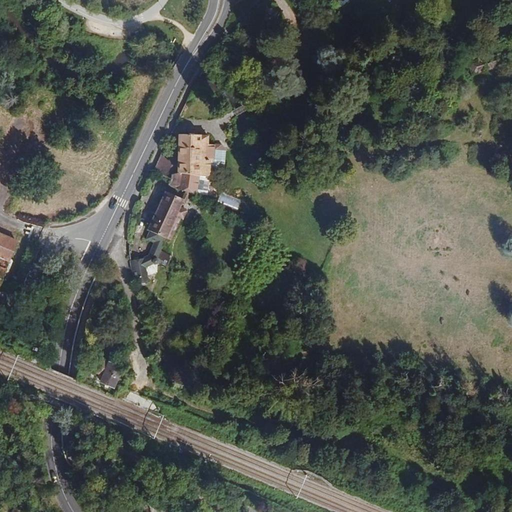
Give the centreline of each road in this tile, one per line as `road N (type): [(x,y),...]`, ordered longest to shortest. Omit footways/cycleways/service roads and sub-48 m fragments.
road 1 (secondary): [(111,227),(82,279),(59,358),(52,437),(76,511)]
road 2 (secondary): [(220,0),(111,227)]
road 3 (residential): [(111,227),(59,240),(27,294),(0,298)]
